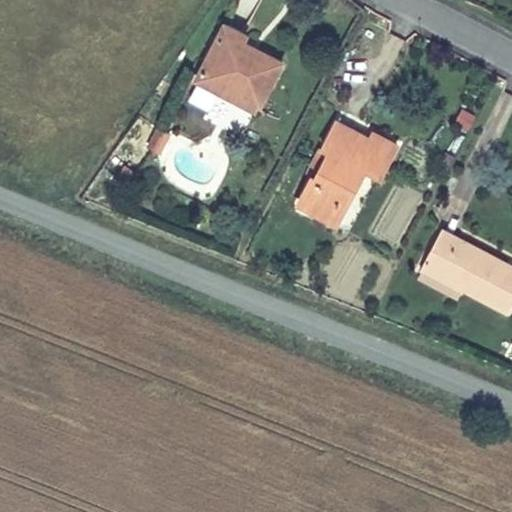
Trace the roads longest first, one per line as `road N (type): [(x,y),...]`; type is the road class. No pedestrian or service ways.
road 1 (tertiary): [(0,200),(511,405)]
road 2 (unclassified): [(404,0),(511,55)]
